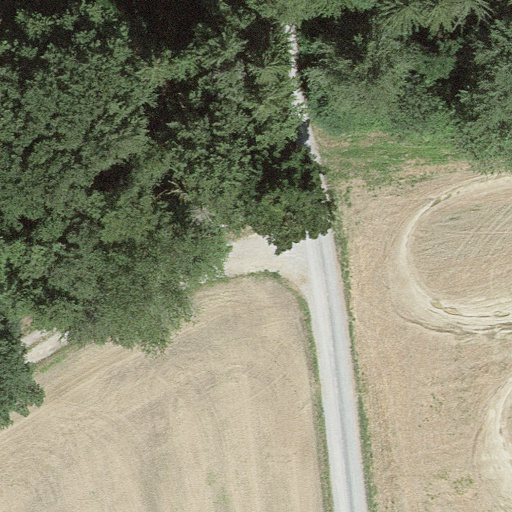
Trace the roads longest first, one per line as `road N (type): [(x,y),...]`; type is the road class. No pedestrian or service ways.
road 1 (track): [(341,511),(284,0)]
road 2 (track): [(312,233),(208,254),(0,372)]
